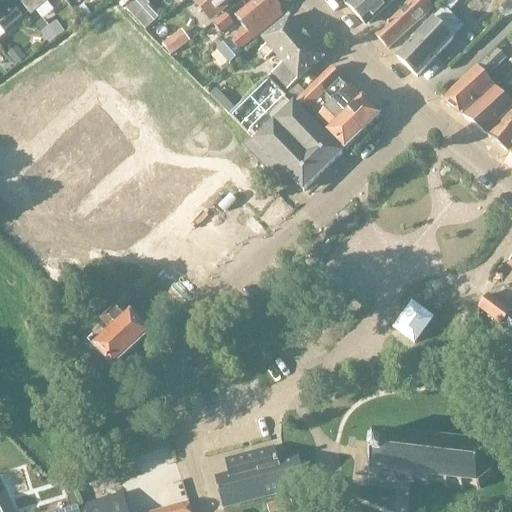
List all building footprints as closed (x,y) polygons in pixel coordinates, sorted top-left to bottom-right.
[(0,0),(0,30),(3,34),(21,18),(6,0),(0,0)] [(47,0),(16,0),(30,17),(49,2),(47,0)] [(85,21),(97,11),(88,0),(81,0),(74,7),(85,21)] [(201,0),(196,5),(205,15),(214,7),(220,15),(228,8),(227,6),(234,0),(201,0)] [(229,40),(217,52),(222,58),(228,65),(241,54),(240,52),(253,41),(254,42),(268,30),(263,25),(279,11),(280,10),(271,0),(258,0),(235,20),(244,31),(231,42),(229,40)] [(395,0),(354,0),(347,8),(363,25),(369,25),(395,0)] [(388,51),(432,10),(422,0),(412,0),(405,6),(407,8),(375,38),(388,51)] [(125,11),(133,20),(142,11),(134,2),(125,11)] [(212,26),(221,37),(233,27),(225,16),(212,26)] [(261,40),(267,46),(259,53),(265,60),(272,54),(282,65),(271,75),(285,92),(322,60),(287,18),(261,40)] [(48,45),(64,34),(56,22),(40,34),(48,45)] [(452,40),(431,22),(396,59),(415,78),(452,40)] [(180,32),(161,46),(170,57),(188,43),(180,32)] [(139,46),(104,80),(124,100),(151,75),(137,61),(146,53),(139,46)] [(25,59),(16,48),(6,56),(15,67),(25,59)] [(486,60),(441,102),(460,117),(492,86),(480,74),(482,72),(486,76),(494,68),(495,69),(504,60),(497,52),(487,62),(486,60)] [(52,69),(38,82),(64,109),(84,89),(50,54),(44,60),(52,69)] [(331,70),(314,87),(362,137),(380,119),(350,89),(348,92),(339,83),(342,80),(331,70)] [(31,89),(18,102),(43,128),(63,109),(38,82),(30,74),(23,80),(31,89)] [(151,75),(125,101),(144,121),(170,95),(178,87),(172,80),(164,88),(151,75)] [(485,137),(511,108),(511,83),(506,89),(507,90),(501,96),(494,90),(463,119),(485,137)] [(345,154),(362,137),(314,87),(296,105),(306,115),(307,114),(329,135),(327,136),(345,154)] [(170,95),(144,121),(162,141),(198,107),(192,101),(183,109),(170,95)] [(283,99),(248,135),(251,139),(242,148),(282,188),(290,180),(301,191),(303,193),(341,155),(293,106),(291,107),(283,99)] [(0,111),(0,123),(23,148),(43,128),(18,102),(4,115),(0,111)] [(511,110),(506,116),(487,138),(508,154),(511,148),(511,110)] [(154,161),(133,180),(158,207),(172,194),(180,202),(187,197),(154,161)] [(133,181),(113,200),(138,227),(146,235),(153,229),(145,220),(158,208),(133,181)] [(230,198),(224,203),(257,238),(273,223),(249,196),(238,206),(230,198)] [(113,200),(93,219),(126,255),(132,249),(124,240),(138,227),(113,200)] [(226,217),(217,226),(242,253),(257,238),(224,203),(218,209),(226,217)] [(211,232),(201,241),(226,268),(241,253),(208,218),(202,224),(211,232)] [(179,240),(173,245),(207,280),(223,265),(197,238),(187,248),(179,240)] [(175,259),(165,269),(191,295),(206,281),(173,245),(167,251),(175,259)] [(510,313),(488,296),(477,310),(500,327),(510,313)] [(127,317),(116,306),(99,322),(110,334),(93,350),(112,370),(148,337),(128,316),(127,317)] [(412,307),(394,332),(414,344),(432,321),(412,307)] [(64,371),(85,394),(101,380),(80,356),(64,371)] [(511,362),(496,380),(511,395),(511,362)] [(369,476),(375,476),(375,479),(378,480),(379,477),(392,478),(392,481),(395,481),(396,479),(409,480),(409,483),(412,483),(412,480),(425,482),(425,485),(428,485),(428,482),(444,484),(444,487),(447,487),(447,484),(459,486),(459,489),(461,489),(462,486),(475,488),(476,491),(480,490),(479,487),(489,479),(492,480),(494,478),(491,476),(492,463),(496,462),(495,459),(492,460),(483,449),(485,447),(482,445),(480,448),(466,447),(467,442),(464,442),(463,446),(451,445),(452,441),(449,440),(448,445),(432,443),(433,438),(430,438),(429,442),(416,441),(416,437),(413,436),(413,441),(399,439),(400,435),(397,435),(396,439),(383,437),(383,433),(380,433),(380,437),(374,436),(373,445),(368,444),(368,448),(372,448),(370,464),(366,463),(366,467),(370,467),(369,476)] [(227,475),(214,479),(222,510),(305,489),(298,458),(277,463),(273,449),(223,462),(227,475)] [(121,482),(136,477),(129,458),(115,463),(121,482)] [(161,511),(162,511),(159,511),(128,511),(124,495),(84,507),(85,511),(161,511)] [(292,511),(289,500),(266,506),(267,511),(292,511)] [(189,511),(187,503),(162,511),(161,511),(189,511)]
